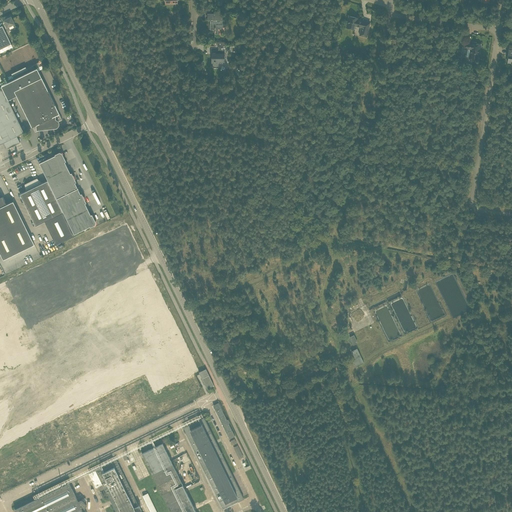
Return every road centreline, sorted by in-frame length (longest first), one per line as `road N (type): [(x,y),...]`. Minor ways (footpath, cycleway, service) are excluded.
road 1 (tertiary): [(282,511),(94,122)]
road 2 (track): [(354,147),(320,306),(342,350),(231,404)]
road 3 (track): [(421,261),(333,243),(186,311)]
road 4 (unclassified): [(511,214),(471,204),(497,33)]
road 5 (tertiary): [(94,122),(35,0)]
road 6 (track): [(342,350),(363,341),(370,356),(447,317)]
road 7 (unclassified): [(497,33),(386,17),(389,5)]
